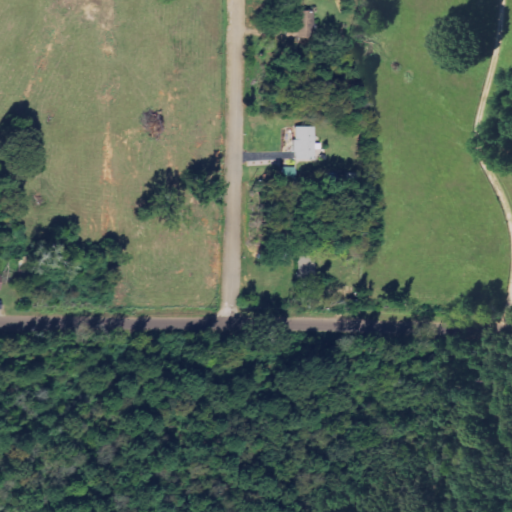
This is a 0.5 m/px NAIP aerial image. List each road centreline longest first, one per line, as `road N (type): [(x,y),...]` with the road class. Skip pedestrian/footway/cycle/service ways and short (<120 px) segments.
road 1 (residential): [(0,325),(511,329)]
road 2 (residential): [(228,324),(235,0)]
